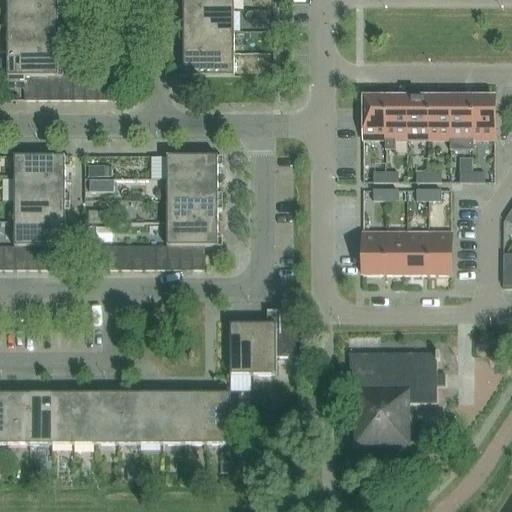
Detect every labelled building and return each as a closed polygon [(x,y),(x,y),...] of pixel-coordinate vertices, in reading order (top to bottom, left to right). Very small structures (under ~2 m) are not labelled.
[(6,0),(7,12),(58,12),(57,0),(6,0)] [(233,0),(183,0),(183,11),(234,11),(233,0)] [(178,26),(178,34),(234,33),(234,11),(183,11),(183,25),(178,26)] [(58,12),(7,12),(7,34),(63,34),(63,25),(58,25),(58,12)] [(234,33),(178,34),(178,42),(183,42),(183,56),(234,55),(234,33)] [(63,34),(7,34),(7,56),(58,56),(58,41),(63,41),(63,34)] [(178,79),(180,79),(234,78),(234,55),(183,56),(183,69),(178,69),(178,79)] [(7,79),(25,79),(36,79),(48,79),(60,79),(63,79),(63,69),(58,69),(58,56),(7,56),(7,79)] [(37,102),(36,79),(25,79),(25,102),(37,102)] [(37,102),(49,102),(48,79),(36,79),(37,102)] [(48,79),(49,102),(60,102),(60,79),(48,79)] [(73,79),(63,79),(60,79),(60,102),(73,102),(73,79)] [(85,102),(85,79),(73,79),(73,102),(85,102)] [(85,102),(97,102),(97,79),(85,79),(85,102)] [(97,102),(108,102),(108,79),(97,79),(97,102)] [(108,102),(122,102),(122,79),(108,79),(108,102)] [(363,142),(385,142),(385,152),(386,98),(384,98),(384,99),(363,99),(363,142)] [(385,152),(395,152),(395,142),(407,142),(407,100),(387,99),(387,98),(386,98),(385,152)] [(407,142),(429,142),(429,98),(428,98),(428,100),(407,100),(407,142)] [(429,142),(450,142),(450,152),(450,100),(430,100),(430,98),(429,98),(429,142)] [(450,152),(472,152),(472,98),(471,98),(471,100),(450,100),(450,152)] [(472,98),(472,152),(473,152),(473,142),(494,142),(495,99),(473,100),(473,98),(472,98)] [(70,158),(15,158),(15,182),(65,182),(65,168),(70,168),(70,158)] [(222,158),(167,158),(167,182),(217,182),(217,168),(222,168),(222,158)] [(111,168),(88,168),(88,179),(111,179),(111,168)] [(429,174),(416,174),(416,185),(429,185),(429,174)] [(429,185),(441,185),(441,174),(429,174),(429,185)] [(386,175),(373,175),(373,185),(386,185),(386,175)] [(386,185),(398,185),(398,175),(386,175),(386,185)] [(472,175),(460,175),(460,185),(472,185),(472,175)] [(472,185),(484,185),(484,175),(472,175),(472,185)] [(15,204),(70,204),(70,196),(65,196),(65,182),(15,182),(15,204)] [(114,182),(90,182),(90,195),(114,195),(114,182)] [(217,196),(217,182),(167,182),(167,204),(222,204),(222,196),(217,196)] [(385,193),(373,193),(373,203),(386,203),(385,193)] [(386,203),(398,203),(398,193),(385,193),(386,203)] [(429,193),(416,193),(416,203),(429,203),(429,193)] [(429,203),(441,203),(441,193),(429,193),(429,203)] [(14,226),(65,226),(65,212),(70,212),(70,204),(15,204),(14,226)] [(167,226),(217,226),(217,212),(222,212),(222,204),(167,204),(167,226)] [(104,213),(88,213),(88,225),(104,225),(104,213)] [(14,249),(26,249),(39,249),(52,249),(70,249),(70,240),(65,240),(65,226),(14,226),(14,249)] [(167,249),(179,249),(191,249),(204,249),(222,249),(222,240),(217,240),(217,226),(167,226),(167,249)] [(97,230),(97,243),(111,243),(111,230),(97,230)] [(386,280),(386,236),(363,235),(363,278),(384,278),(384,280),(386,280)] [(386,280),(387,280),(387,278),(407,278),(407,236),(386,236),(386,280)] [(407,236),(407,278),(427,278),(427,280),(429,280),(429,236),(407,236)] [(450,236),(429,236),(429,280),(430,280),(430,278),(451,278),(451,236),(450,236)] [(2,272),(15,272),(14,249),(2,249),(2,272)] [(15,272),(26,272),(26,249),(14,249),(15,272)] [(26,272),(39,272),(39,249),(26,249),(26,272)] [(52,272),(52,249),(39,249),(39,272),(52,272)] [(106,273),(107,249),(95,249),(95,273),(106,273)] [(119,249),(111,249),(107,249),(106,273),(119,273),(119,249)] [(119,273),(130,273),(130,249),(119,249),(119,273)] [(143,272),(143,249),(130,249),(130,273),(143,272)] [(155,272),(155,249),(143,249),(143,272),(155,272)] [(155,249),(155,272),(167,272),(167,249),(155,249)] [(179,272),(179,249),(167,249),(167,272),(179,272)] [(190,272),(191,249),(179,249),(179,272),(190,272)] [(204,249),(191,249),(190,272),(204,272),(204,249)] [(503,288),(511,287),(511,279),(503,279),(503,288)] [(267,313),(267,319),(267,326),(252,326),(252,376),(275,376),(275,359),(302,359),(302,333),(280,333),(280,313),(267,313)] [(238,322),(229,322),(229,376),(252,376),(252,326),(238,326),(238,322)] [(407,406),(436,406),(436,388),(444,388),(444,376),(436,376),(436,362),(438,362),(438,355),(435,355),(435,356),(349,357),(349,395),(354,395),(355,447),(407,446),(407,406)] [(15,392),(7,392),(7,447),(29,447),(29,397),(15,397),(15,392)] [(43,397),(29,397),(29,447),(51,447),(51,392),(43,392),(43,397)] [(60,392),(51,392),(51,447),(74,447),(74,397),(60,397),(60,392)] [(87,397),(74,397),(74,447),(96,447),(96,392),(87,392),(87,397)] [(104,392),(96,392),(96,447),(118,446),(118,396),(104,396),(104,392)] [(131,396),(118,396),(118,446),(140,446),(139,392),(131,392),(131,396)] [(148,392),(139,392),(140,446),(162,446),(162,396),(148,396),(148,392)] [(176,396),(162,396),(162,446),(184,446),(184,392),(176,392),(176,396)] [(193,392),(184,392),(184,446),(206,446),(206,396),(193,396),(193,392)] [(220,396),(206,396),(206,446),(224,446),(229,446),(229,409),(229,398),(229,392),(220,392),(220,396)] [(239,398),(229,398),(229,409),(239,409),(239,398)]
